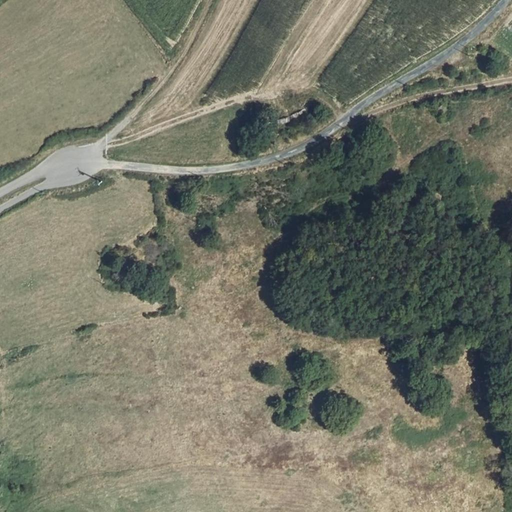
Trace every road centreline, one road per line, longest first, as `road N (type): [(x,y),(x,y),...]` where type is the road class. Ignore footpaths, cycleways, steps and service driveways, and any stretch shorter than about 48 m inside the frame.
road 1 (unclassified): [(507,0),(462,43),(295,150),(201,170),(82,165),(39,172),(0,193)]
road 2 (track): [(209,0),(172,74),(82,165)]
road 3 (track): [(340,122),(511,80)]
